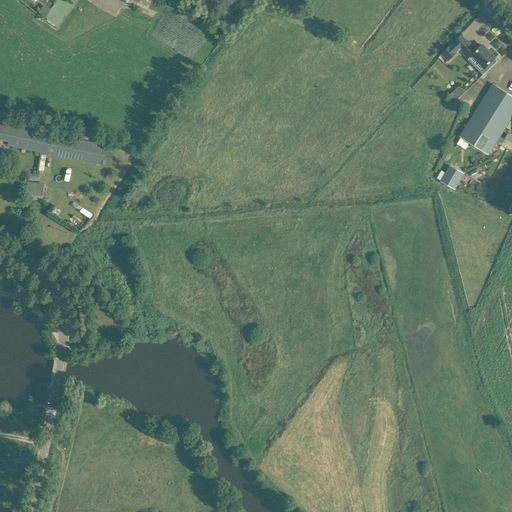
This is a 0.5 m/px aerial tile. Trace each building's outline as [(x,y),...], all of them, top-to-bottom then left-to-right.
[(468,41),(461,48),(459,49),(469,59),(473,55),(485,68),(495,58),(483,45),(477,50),(468,41)] [(448,61),(456,53),(450,47),(442,55),(448,61)] [(449,96),(457,101),(466,89),(458,84),(449,96)] [(511,123),(509,121),(511,116),(511,96),(493,84),(460,136),(489,154),(505,127),(511,131),(511,123)] [(100,165),(101,160),(104,146),(0,124),(0,139),(8,141),(7,145),(100,165)] [(455,189),(464,173),(450,165),(441,181),(455,189)] [(42,200),(43,188),(44,183),(27,182),(25,199),(42,200)]
